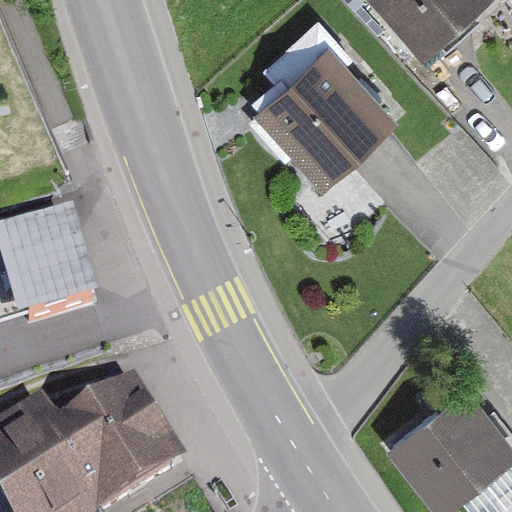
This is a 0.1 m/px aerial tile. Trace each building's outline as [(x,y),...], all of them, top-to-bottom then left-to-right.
[(482,0),(370,0),(422,57),(482,0)] [(399,108),(333,32),(248,104),(315,181),(399,108)] [(72,218),(0,240),(0,322),(96,292),(72,218)] [(110,504),(188,457),(135,369),(57,416),(110,504)] [(460,511),(511,471),(511,438),(472,388),(388,453),(434,511),(460,511)] [(0,497),(8,511),(96,511),(110,504),(57,416),(0,449),(0,497)]
